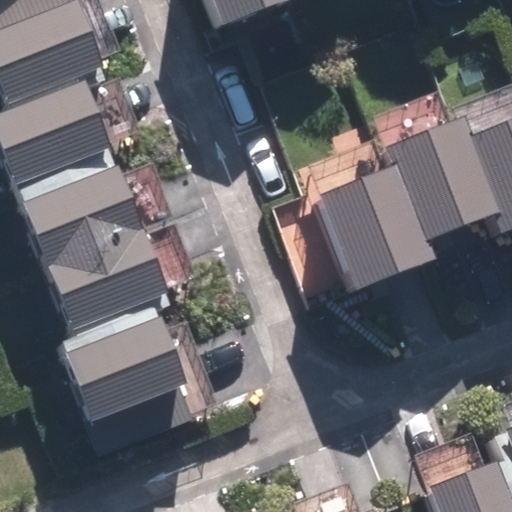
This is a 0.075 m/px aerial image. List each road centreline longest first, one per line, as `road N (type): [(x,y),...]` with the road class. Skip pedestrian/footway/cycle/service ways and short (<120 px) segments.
road 1 (residential): [(308,422),(145,0)]
road 2 (residential): [(308,422),(69,511)]
road 3 (residential): [(511,345),(308,422)]
